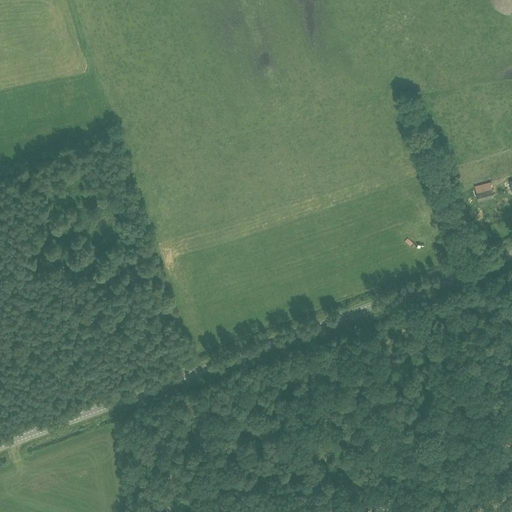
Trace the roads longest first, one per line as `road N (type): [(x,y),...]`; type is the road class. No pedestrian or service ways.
road 1 (tertiary): [(511,254),(117,401)]
road 2 (tertiary): [(0,445),(117,401)]
